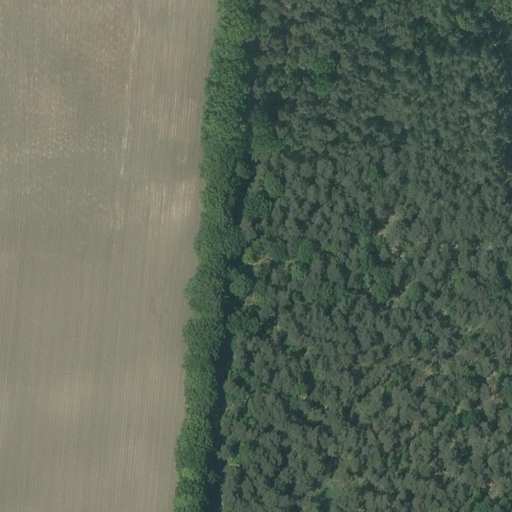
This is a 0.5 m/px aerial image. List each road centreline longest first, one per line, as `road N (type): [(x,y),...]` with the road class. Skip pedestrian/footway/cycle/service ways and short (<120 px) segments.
road 1 (track): [(190,511),(238,0)]
road 2 (track): [(212,260),(511,235)]
road 3 (track): [(433,242),(459,511)]
